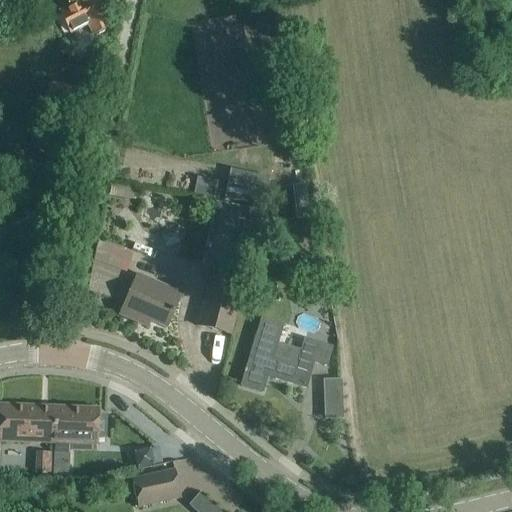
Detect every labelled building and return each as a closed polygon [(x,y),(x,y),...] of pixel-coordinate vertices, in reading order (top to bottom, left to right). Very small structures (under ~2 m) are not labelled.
[(76,4),(59,13),(70,36),(87,27),(92,35),(94,34),(96,33),(99,34),(105,31),(106,28),(108,27),(105,21),(113,17),(103,0),(77,0),(75,1),(76,4)] [(51,83),(46,103),(77,110),(82,91),(51,83)] [(229,178),(224,199),(263,207),(267,186),(229,178)] [(219,181),(217,191),(224,192),(226,182),(219,181)] [(293,187),(297,219),(308,218),(305,186),(293,187)] [(112,187),(111,196),(134,200),(135,190),(112,187)] [(204,261),(236,270),(247,229),(239,227),(244,208),(220,202),(204,261)] [(105,242),(99,263),(131,274),(138,253),(105,242)] [(137,276),(120,315),(139,323),(141,318),(166,329),(181,295),(137,276)] [(210,278),(197,327),(230,335),(242,287),(231,284),(210,278)] [(313,286),(298,302),(309,312),(324,296),(313,286)] [(247,367),(241,386),(262,393),(267,377),(305,389),(311,370),(313,363),(326,367),(332,347),(305,339),(304,339),(300,351),(296,365),(273,358),(277,344),(283,326),(261,319),(247,367)] [(326,378),(327,419),(349,419),(348,378),(326,378)] [(0,441),(47,443),(48,408),(0,405),(0,441)] [(48,408),(47,443),(53,444),(69,444),(97,445),(97,438),(106,438),(107,417),(98,417),(98,410),(48,408)] [(53,474),(52,478),(68,478),(69,458),(69,449),(69,444),(53,444),(53,453),(53,458),(53,474)] [(150,448),(133,451),(137,468),(153,465),(153,464),(160,462),(157,448),(150,449),(150,448)] [(174,471),(131,480),(137,508),(180,498),(174,471)]
